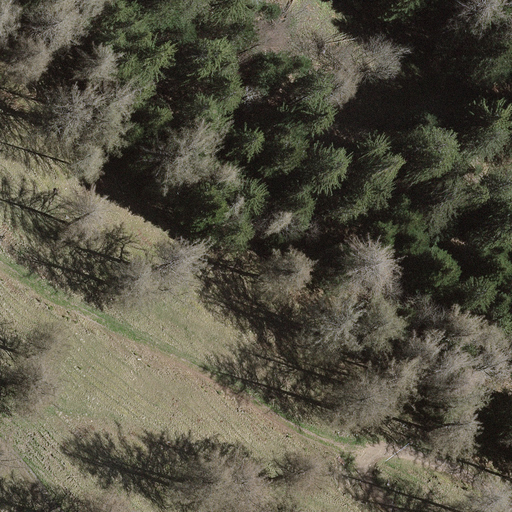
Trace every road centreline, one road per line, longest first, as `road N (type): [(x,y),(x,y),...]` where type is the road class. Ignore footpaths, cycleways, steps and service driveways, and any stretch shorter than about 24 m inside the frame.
road 1 (track): [(366,466),(0,255)]
road 2 (track): [(380,511),(363,482),(366,466),(409,451),(475,479),(511,507)]
